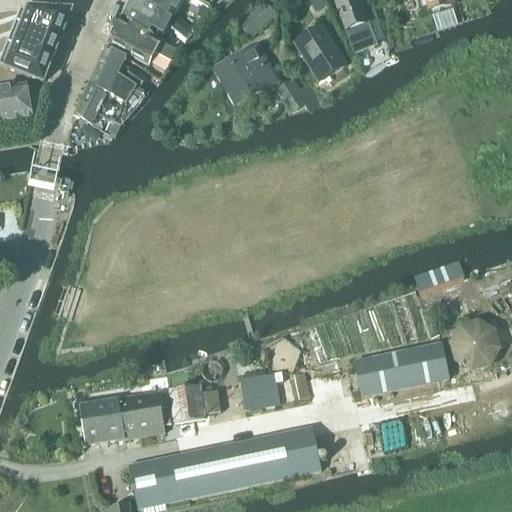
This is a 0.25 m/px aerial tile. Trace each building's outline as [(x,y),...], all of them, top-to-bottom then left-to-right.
[(131,0),(120,22),(140,32),(140,31),(143,26),(164,37),(169,27),(172,30),(186,42),(194,33),(175,17),(177,14),(154,2),(155,0),(131,0)] [(155,0),(154,2),(177,14),(184,0),(155,0)] [(187,0),(202,8),(208,11),(214,0),(187,0)] [(355,55),(376,48),(357,0),(335,0),(334,1),(355,55)] [(455,0),(426,0),(429,13),(456,7),(455,0)] [(275,17),(266,7),(264,5),(239,29),(250,40),(275,17)] [(202,8),(196,18),(204,23),(210,12),(208,11),(202,8)] [(0,63),(0,68),(43,85),(52,62),(69,20),(71,14),(66,14),(20,11),(7,45),(0,63)] [(140,32),(120,22),(108,45),(149,68),(156,56),(169,66),(178,55),(162,43),(140,31),(140,32)] [(319,85),(346,68),(322,30),(295,46),(319,85)] [(135,112),(148,98),(139,92),(147,80),(132,69),(124,81),(118,77),(126,60),(105,49),(101,59),(92,80),(75,118),(93,127),(93,126),(102,130),(107,121),(121,128),(128,121),(135,112)] [(226,91),(267,66),(257,50),(215,74),(226,91)] [(267,66),(226,91),(236,108),(237,111),(243,111),(261,105),(275,97),(275,95),(279,93),(275,86),(278,84),(267,66)] [(318,110),(297,80),(279,93),(275,95),(275,97),(290,118),(304,108),(310,116),(318,110)] [(0,126),(32,121),(27,88),(0,92),(0,126)] [(120,129),(110,124),(105,133),(116,138),(120,129)] [(68,197),(70,188),(70,184),(62,183),(59,195),(68,197)] [(362,400),(448,382),(441,346),(355,364),(362,400)] [(245,414),(278,409),(273,377),(240,382),(245,414)] [(205,424),(201,388),(169,392),(174,428),(205,424)] [(164,429),(171,428),(168,410),(162,411),(159,396),(80,408),(86,448),(165,435),(164,429)] [(138,511),(321,474),(312,430),(129,468),(138,511)]
